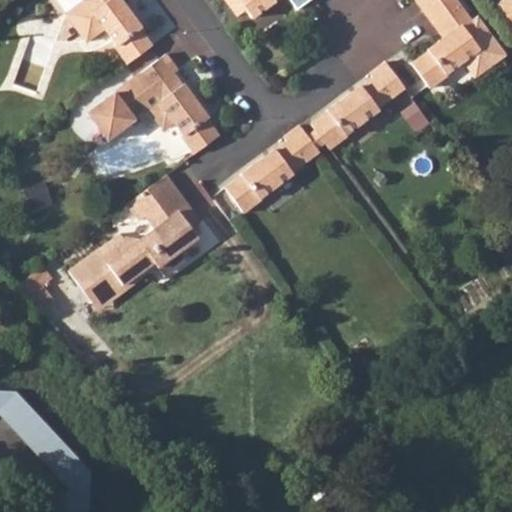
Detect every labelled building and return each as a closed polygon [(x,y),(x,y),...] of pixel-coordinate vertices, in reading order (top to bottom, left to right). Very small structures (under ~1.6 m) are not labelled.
[(84,0),(68,12),(89,39),(107,27),(120,44),(118,46),(129,62),(140,53),(154,44),(145,31),(146,29),(124,0),(84,0)] [(228,0),(233,7),(242,0),(254,17),(277,0),(228,0)] [(430,52),(414,65),(434,92),(451,80),(451,78),(483,55),(468,34),(477,28),(455,0),(416,0),(429,16),(438,27),(442,25),(450,35),(429,51),(430,52)] [(509,0),(503,0),(494,7),(511,29),(511,0),(511,1),(509,0)] [(145,70),(142,73),(89,111),(109,139),(151,108),(165,128),(176,121),(184,132),(183,134),(195,151),(196,151),(220,133),(209,119),(209,117),(185,83),(182,83),(174,72),(179,68),(168,53),(145,70)] [(327,114),(312,125),(330,149),(349,135),(348,134),(380,109),(380,107),(407,88),(388,61),(371,74),(375,78),(364,87),(362,87),(328,111),(327,114)] [(301,125),(286,137),(288,140),(287,143),(278,149),(277,148),(242,173),(241,177),(227,187),(245,211),(262,198),(262,196),(294,172),(293,171),(320,152),(301,125)] [(167,173),(128,201),(140,217),(146,212),(156,225),(140,237),(126,235),(105,250),(101,243),(69,268),(93,299),(121,278),(123,281),(154,258),(158,263),(198,235),(192,226),(201,220),(188,201),(179,208),(170,196),(179,190),(167,173)] [(30,273),(15,283),(37,310),(51,299),(30,273)] [(0,388),(0,415),(68,486),(48,505),(54,511),(79,511),(86,505),(86,467),(12,389),(0,388)]
